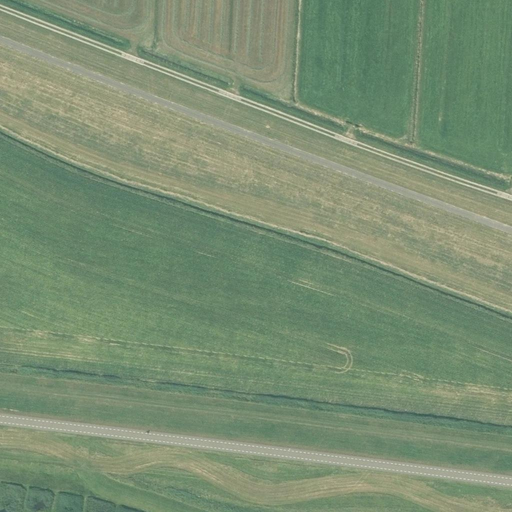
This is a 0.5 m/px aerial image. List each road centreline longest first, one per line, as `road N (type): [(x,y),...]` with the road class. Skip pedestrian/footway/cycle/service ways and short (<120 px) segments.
road 1 (track): [(511,449),(0,386)]
road 2 (tertiary): [(511,482),(0,419)]
